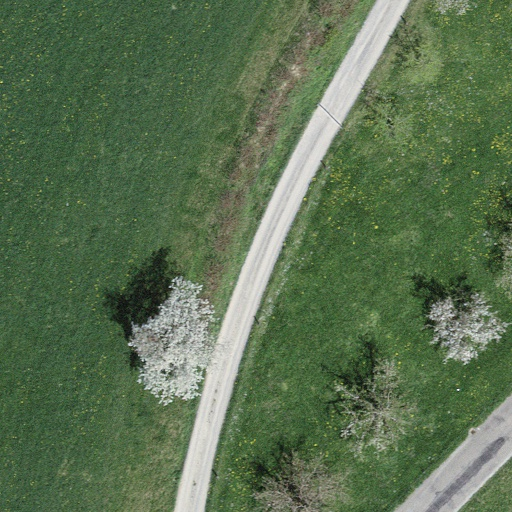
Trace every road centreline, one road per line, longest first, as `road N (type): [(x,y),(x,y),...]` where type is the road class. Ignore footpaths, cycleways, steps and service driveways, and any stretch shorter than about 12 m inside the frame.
road 1 (track): [(190,511),(221,373),(254,275),(400,0)]
road 2 (unclassified): [(511,422),(425,511)]
